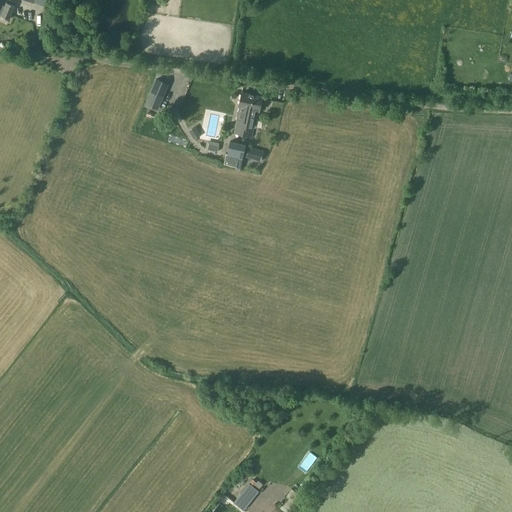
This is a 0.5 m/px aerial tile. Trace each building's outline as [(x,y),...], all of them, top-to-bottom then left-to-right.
[(0,12),(2,13),(1,16),(9,19),(15,6),(6,3),(5,6),(0,4),(0,12)] [(146,104),(157,109),(168,84),(156,79),(146,104)] [(238,107),(240,108),(235,134),(243,136),(248,112),(250,113),(253,95),(241,92),(238,107)] [(259,112),(262,96),(253,95),(250,113),(248,112),(243,136),(251,137),(253,128),(256,129),(257,119),(255,119),(256,113),(259,113),(259,112)] [(189,130),(194,138),(200,135),(194,126),(189,130)] [(229,141),(227,155),(243,158),(245,144),(229,141)] [(217,151),(219,145),(209,143),(207,149),(217,151)] [(248,147),(245,157),(261,161),(264,151),(248,147)] [(241,168),(243,158),(227,155),(225,164),(241,168)] [(253,486),(249,483),(233,503),(244,511),(260,492),(253,486)]
